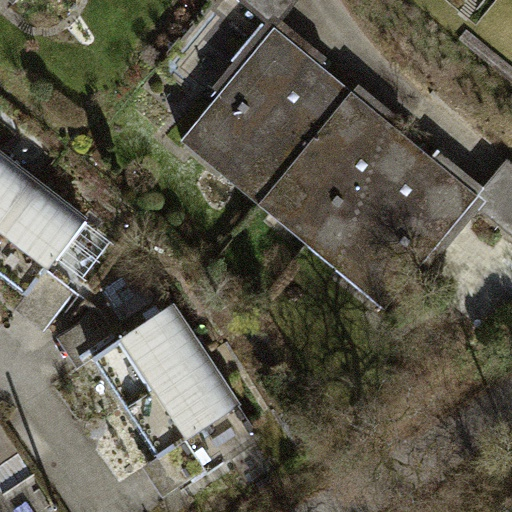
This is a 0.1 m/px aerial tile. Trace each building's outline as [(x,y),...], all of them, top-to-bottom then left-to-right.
[(44,0),(14,0),(33,14),(44,0)] [(208,0),(219,9),(226,0),(245,0),(285,32),(310,0),(208,0)] [(352,94),(274,32),(187,139),(264,202),(352,94)] [(352,94),(264,202),(327,252),(414,145),(352,94)] [(414,145),(327,252),(390,304),(478,196),(414,145)] [(0,154),(0,232),(38,183),(0,154)] [(87,221),(38,183),(0,232),(0,278),(28,299),(87,221)] [(208,356),(175,302),(95,351),(128,404),(208,356)] [(238,406),(208,356),(128,404),(159,455),(238,406)]
